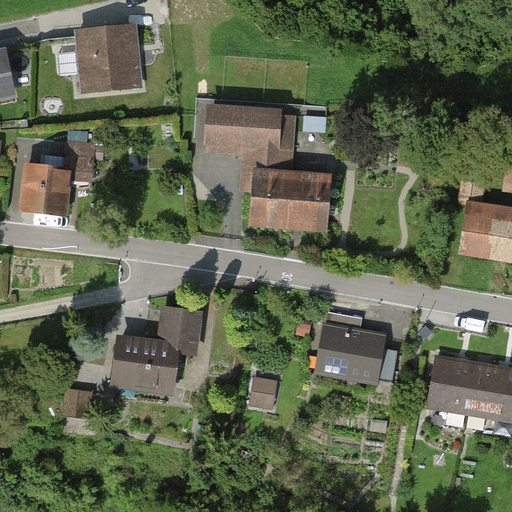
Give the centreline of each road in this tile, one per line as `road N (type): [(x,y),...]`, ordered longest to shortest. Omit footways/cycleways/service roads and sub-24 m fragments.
road 1 (residential): [(188,258),(511,313)]
road 2 (residential): [(0,315),(164,285),(184,272),(188,258)]
road 3 (residential): [(0,235),(188,258)]
road 4 (residential): [(0,35),(156,3)]
